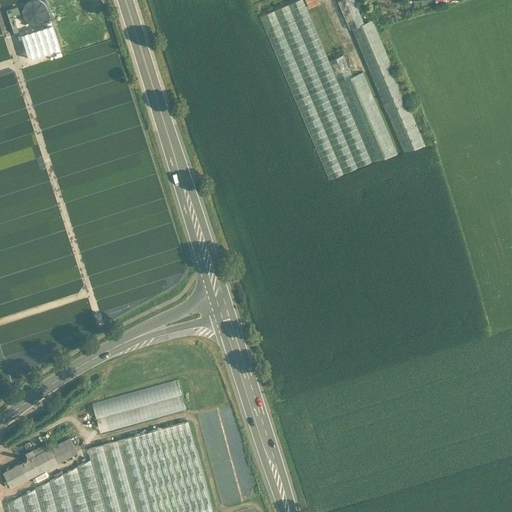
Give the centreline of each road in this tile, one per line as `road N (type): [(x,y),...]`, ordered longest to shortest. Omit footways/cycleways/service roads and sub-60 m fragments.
road 1 (track): [(99,323),(0,13)]
road 2 (secondary): [(123,0),(222,307)]
road 3 (secondary): [(0,424),(90,359),(222,307)]
road 4 (secondary): [(222,307),(287,511)]
